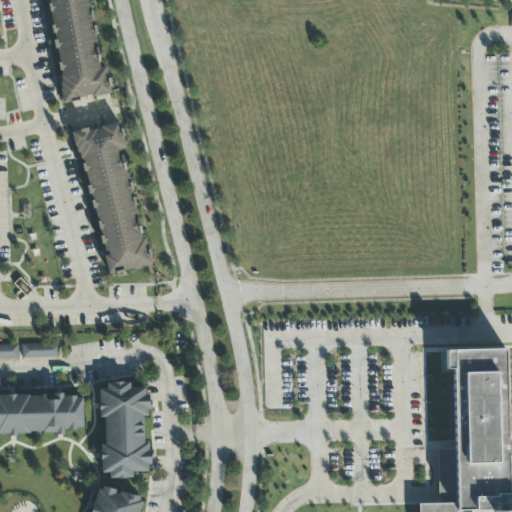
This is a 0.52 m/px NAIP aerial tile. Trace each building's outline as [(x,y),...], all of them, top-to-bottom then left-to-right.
[(46,0),(57,63),(58,63),(60,77),(56,77),(60,105),(79,101),(78,99),(111,94),(106,67),(101,68),(89,0),(46,0)] [(108,276),(149,267),(123,150),(126,150),(120,123),(70,134),(74,151),(73,151),(75,163),(82,161),(108,276)] [(447,344),(481,343),(511,342),(511,511),(416,511),(416,510),(415,503),(439,499),(438,443),(449,441),(447,386),(438,385),(438,368),(447,368),(447,344)] [(21,345),(22,360),(59,358),(58,344),(21,345)] [(17,345),(0,345),(0,360),(18,360),(17,345)] [(100,390),(96,420),(106,421),(103,446),(102,446),(98,473),(109,474),(108,478),(132,480),(133,472),(147,474),(151,444),(142,443),(145,417),(147,417),(150,390),(129,388),(130,385),(107,382),(105,391),(100,390)] [(82,430),(82,397),(0,397),(0,435),(64,435),(64,430),(82,430)] [(139,511),(142,499),(114,492),(115,491),(97,487),(90,511),(139,511)]
